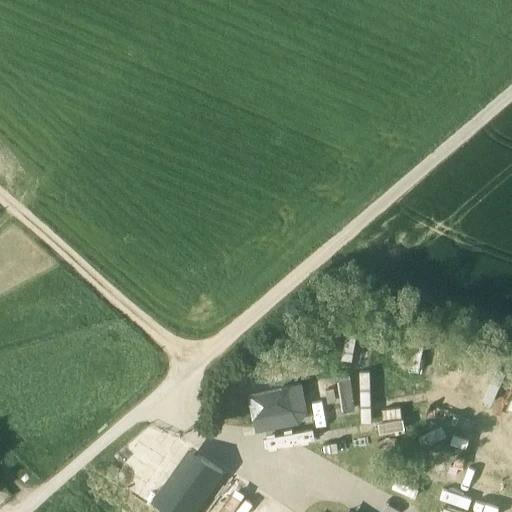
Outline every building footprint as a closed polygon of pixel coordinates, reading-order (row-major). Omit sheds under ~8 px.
[(451,388),(459,363),(429,354),(421,379),(451,388)] [(277,379),(243,385),(246,398),(279,392),(277,379)] [(279,392),(246,398),(251,427),(301,417),(296,389),(279,392)] [(383,415),(384,427),(415,423),(414,411),(383,415)] [(143,483),(158,472),(153,466),(173,450),(153,424),(118,450),(143,483)] [(284,426),(257,428),(259,454),(309,451),(308,439),(285,441),(284,426)] [(197,502),(219,469),(196,453),(174,486),(197,502)] [(465,469),(462,483),(486,488),(489,474),(465,469)] [(435,511),(485,511),(490,499),(437,481),(433,493),(425,490),(420,507),(435,511)] [(240,511),(250,487),(238,482),(225,511),(240,511)]
